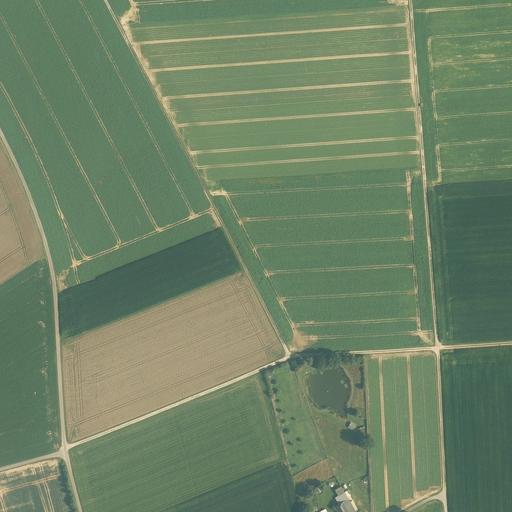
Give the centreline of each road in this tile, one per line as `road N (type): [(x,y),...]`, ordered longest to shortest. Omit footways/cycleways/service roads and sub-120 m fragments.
road 1 (track): [(444,494),(410,0)]
road 2 (track): [(511,343),(289,358),(65,450)]
road 3 (track): [(289,358),(105,0)]
road 4 (unclassified): [(0,130),(48,254),(65,450)]
